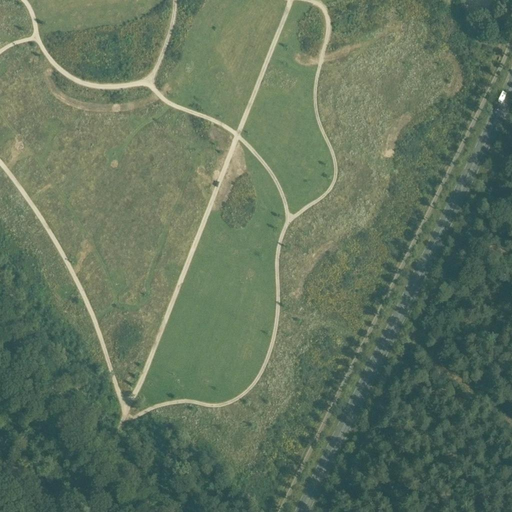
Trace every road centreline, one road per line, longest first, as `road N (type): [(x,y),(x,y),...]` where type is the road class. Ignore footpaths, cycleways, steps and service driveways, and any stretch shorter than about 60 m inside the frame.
road 1 (primary): [(301,511),(511,85)]
road 2 (track): [(145,511),(0,320)]
road 3 (track): [(511,423),(410,337)]
